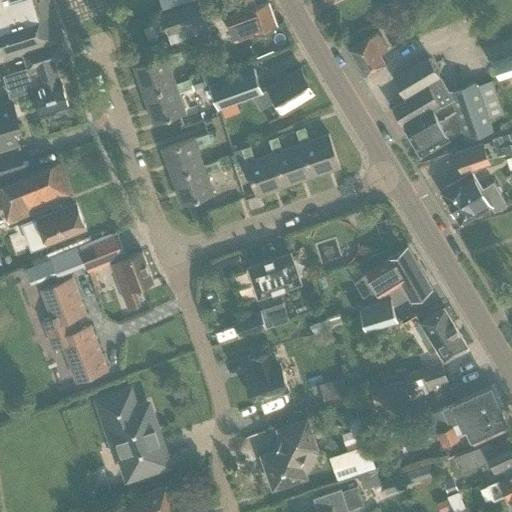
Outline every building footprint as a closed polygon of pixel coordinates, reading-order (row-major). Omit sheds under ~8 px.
[(47,0),(0,0),(0,61),(20,56),(20,55),(55,44),(61,42),(47,0)] [(56,0),(62,19),(71,16),(66,0),(56,0)] [(157,0),(160,9),(185,0),(157,0)] [(276,26),(268,3),(254,7),(251,0),(250,0),(236,5),(239,13),(235,14),(243,37),(276,26)] [(168,35),(205,21),(199,3),(161,16),(168,35)] [(148,41),(157,38),(153,25),(143,28),(148,41)] [(379,57),(387,52),(376,35),(368,40),(349,51),(365,77),(384,65),(379,57)] [(60,58),(55,44),(20,55),(20,56),(24,67),(24,68),(2,75),(9,96),(31,89),(41,117),(68,108),(58,80),(58,81),(51,61),(60,58)] [(176,84),(176,83),(169,65),(183,60),(180,51),(134,67),(143,95),(176,84)] [(511,73),(511,52),(492,59),(498,78),(511,73)] [(487,118),(502,113),(490,79),(475,85),(473,82),(448,91),(428,58),(392,80),(405,101),(392,110),(420,156),(461,131),(464,141),(492,131),(487,118)] [(218,106),(222,115),(257,103),(260,108),(272,101),(280,115),(283,113),(284,113),(316,94),(301,68),(268,87),(262,91),(262,90),(254,67),(210,83),(218,106)] [(206,84),(203,74),(190,78),(194,89),(206,84)] [(189,79),(176,83),(176,84),(143,95),(153,123),(185,112),(179,92),(192,87),(189,79)] [(11,128),(18,126),(11,102),(0,105),(0,148),(16,143),(11,128)] [(301,144),(312,176),(340,167),(329,134),(309,141),(304,127),(296,130),(300,144),(301,144)] [(511,152),(511,130),(500,135),(492,138),(498,155),(505,152),(506,155),(511,152)] [(204,166),(204,165),(197,146),(211,142),(208,133),(162,149),(172,177),(204,166)] [(274,153),(285,185),(312,176),(301,144),(300,144),(282,150),(277,137),(268,140),(273,153),(274,153)] [(490,162),(483,142),(454,151),(461,171),(490,162)] [(274,153),(273,153),(254,159),(250,146),(241,149),(257,194),(285,185),(274,153)] [(0,179),(27,172),(20,148),(0,154),(0,179)] [(245,159),(241,149),(234,151),(235,154),(233,154),(236,162),(245,159)] [(204,166),(172,177),(182,205),(214,193),(207,174),(220,169),(217,160),(204,165),(204,166)] [(51,203),(72,195),(59,162),(0,184),(0,207),(1,207),(7,222),(52,205),(51,203)] [(472,172),(463,178),(442,191),(462,224),(491,206),(495,212),(507,204),(493,182),(482,189),(472,172)] [(46,243),(85,229),(75,203),(36,218),(46,243)] [(116,234),(79,248),(88,271),(125,257),(116,234)] [(432,288),(407,246),(387,258),(366,271),(381,295),(402,283),(411,300),(432,288)] [(240,262),(255,256),(252,247),(237,252),(240,262)] [(82,264),(76,248),(53,257),(59,273),(82,264)] [(139,304),(133,289),(153,281),(142,251),(111,263),(122,293),(128,308),(139,304)] [(300,282),(290,253),(273,259),(273,258),(266,260),(266,262),(249,268),(259,296),(300,282)] [(222,272),(237,267),(234,257),(219,262),(222,272)] [(51,275),(46,261),(27,267),(33,282),(51,275)] [(85,314),(71,278),(41,290),(51,318),(43,321),(53,348),(62,345),(76,382),(106,370),(90,326),(76,331),(71,319),(85,314)] [(204,304),(223,298),(218,280),(198,286),(204,304)] [(396,321),(390,300),(359,309),(365,330),(396,321)] [(158,306),(112,324),(117,339),(164,321),(158,306)] [(290,319),(286,308),(270,314),(273,325),(290,319)] [(444,361),(468,346),(444,308),(421,322),(429,335),(422,339),(430,354),(437,350),(444,361)] [(261,312),(233,321),(239,337),(266,328),(261,312)] [(343,323),(338,313),(326,318),(327,318),(330,328),(343,323)] [(254,372),(244,375),(253,402),(289,390),(280,363),(278,364),(274,351),(250,359),(254,372)] [(448,383),(444,371),(441,363),(403,375),(408,389),(427,382),(429,389),(448,383)] [(349,398),(341,376),(323,383),(331,405),(349,398)] [(403,380),(377,388),(377,389),(382,404),(408,396),(403,380)] [(504,424),(506,423),(502,413),(499,414),(498,411),(501,410),(490,386),(452,404),(442,409),(449,424),(436,429),(443,445),(459,438),(458,436),(466,432),(471,443),(474,441),(474,442),(506,428),(504,424)] [(128,475),(166,463),(146,406),(135,409),(129,390),(98,401),(111,441),(116,439),(128,475)] [(267,424),(284,416),(281,408),(263,416),(267,424)] [(317,448),(307,418),(276,428),(281,441),(277,442),(275,446),(276,450),(262,455),(273,487),(305,476),(303,472),(308,471),(316,453),(315,449),(317,448)] [(511,438),(491,447),(490,443),(456,454),(462,471),(491,460),(496,472),(511,464),(511,438)] [(433,475),(429,464),(382,478),(386,493),(406,487),(404,483),(433,475)] [(511,473),(499,479),(500,480),(489,485),(494,498),(505,493),(508,500),(511,498),(511,473)] [(454,479),(444,482),(448,492),(458,489),(454,479)] [(173,511),(165,486),(128,498),(130,503),(114,508),(114,511),(173,511)] [(341,491),(341,489),(313,498),(317,511),(315,511),(348,511),(348,509),(363,504),(357,486),(341,491)] [(454,509),(461,506),(456,494),(449,497),(454,509)] [(447,498),(437,503),(440,511),(446,511),(452,510),(447,498)]
